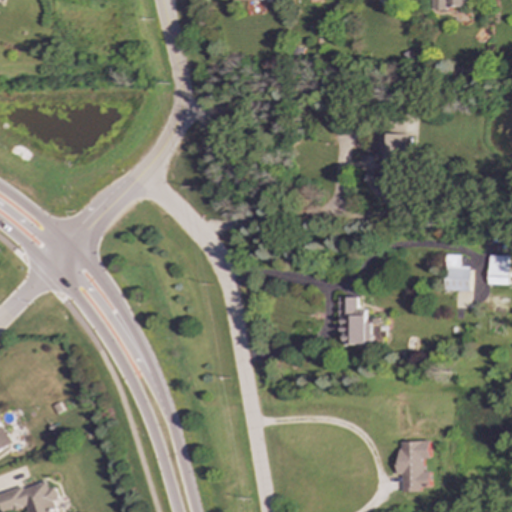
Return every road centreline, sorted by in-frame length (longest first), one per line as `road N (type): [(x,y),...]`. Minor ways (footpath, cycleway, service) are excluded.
road 1 (tertiary): [(193,511),(160,394),(129,327),(84,262),(0,189)]
road 2 (residential): [(140,177),(189,221),(222,277),(264,511)]
road 3 (residential): [(158,0),(179,78),(179,115),(140,177),(51,267)]
road 4 (tertiary): [(51,267),(119,357),(146,410),(179,511)]
road 5 (tertiary): [(170,424),(113,323),(77,279),(51,267)]
